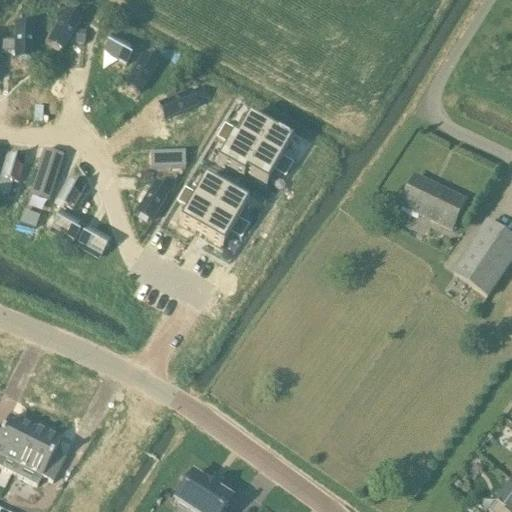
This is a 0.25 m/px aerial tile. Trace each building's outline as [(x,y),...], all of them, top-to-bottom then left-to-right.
[(60,15),(45,41),(60,49),(74,23),(60,15)] [(0,48),(0,59),(11,59),(11,64),(26,64),(27,33),(11,33),(11,49),(0,48)] [(72,36),(72,44),(80,45),(81,34),(77,33),(76,36),(72,36)] [(108,37),(99,54),(122,67),(127,59),(123,57),(128,48),(108,37)] [(136,58),(121,84),(133,91),(149,66),(136,58)] [(3,102),(3,121),(18,121),(18,115),(64,115),(64,72),(48,72),(48,76),(32,76),(32,90),(16,90),(16,102),(3,102)] [(164,121),(165,122),(196,109),(195,109),(190,96),(190,95),(159,108),(160,108),(165,121),(164,121)] [(151,128),(163,122),(157,107),(145,113),(151,128)] [(182,143),(197,152),(218,118),(203,109),(196,120),(188,115),(181,126),(189,132),(182,143)] [(234,132),(230,139),(256,154),(269,132),(247,120),(243,117),(234,132)] [(224,126),(220,133),(230,139),(234,132),(224,126)] [(269,132),(256,154),(278,166),(282,159),(290,144),(269,132)] [(220,133),(216,140),(226,146),(230,139),(220,133)] [(226,146),(216,165),(241,180),(256,154),(230,139),(226,146)] [(3,153),(0,162),(0,179),(14,184),(21,158),(3,153)] [(174,153),(139,155),(140,171),(175,169),(174,153)] [(256,154),(241,180),(242,180),(245,176),(265,188),(274,173),(278,166),(256,154)] [(39,155),(24,200),(43,207),(58,161),(39,155)] [(282,159),(278,166),(288,172),(292,165),(282,159)] [(278,166),(274,173),(284,179),(288,172),(278,166)] [(403,207),(453,232),(467,203),(417,179),(403,207)] [(195,196),(191,203),(212,215),(225,194),(203,181),(195,196)] [(62,182),(51,202),(67,211),(80,188),(71,183),(70,186),(62,182)] [(149,185),(131,213),(144,222),(162,193),(149,185)] [(170,194),(175,185),(170,185),(166,191),(170,194)] [(184,190),(180,197),(191,203),(195,196),(184,190)] [(225,194),(212,215),(234,228),(238,221),(246,206),(225,194)] [(180,197),(176,204),(187,210),(191,203),(180,197)] [(187,210),(178,225),(200,237),(212,215),(191,203),(187,210)] [(21,205),(17,216),(33,221),(36,210),(21,205)] [(55,213),(45,229),(68,243),(73,234),(70,232),(74,225),(55,213)] [(212,215),(200,237),(221,250),(230,235),(234,228),(212,215)] [(238,221),(234,228),(244,234),(248,227),(238,221)] [(511,238),(488,222),(452,275),(489,301),(511,266),(511,238)] [(234,228),(230,235),(240,241),(244,234),(234,228)] [(79,237),(73,246),(96,259),(106,243),(86,231),(82,239),(79,237)] [(0,433),(0,458),(16,467),(33,433),(9,421),(2,435),(0,433)] [(16,467),(11,476),(37,489),(42,480),(53,485),(65,460),(54,455),(60,444),(35,431),(34,433),(33,433),(16,467)] [(191,476),(174,503),(187,511),(223,511),(230,502),(216,493),(217,492),(206,485),(205,485),(191,476)] [(507,511),(503,508),(498,503),(490,511),(506,511),(507,511)]
